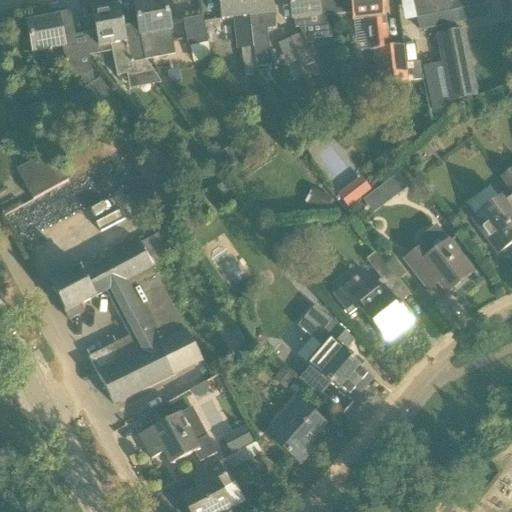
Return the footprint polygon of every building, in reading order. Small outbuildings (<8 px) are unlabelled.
[(173,45),(171,31),(164,0),(162,0),(134,5),(138,25),(124,28),(131,65),(146,62),(146,60),(160,57),(159,56),(173,53),(171,45),(173,45)] [(251,29),(249,18),(247,0),(218,0),(221,21),(234,19),(235,32),(237,52),(241,51),(253,49),(251,29)] [(267,64),(262,29),(261,16),(274,15),(272,0),(247,0),(249,18),(251,29),(253,49),(254,56),(255,65),(257,65),(267,64)] [(328,0),(289,0),(292,21),(295,21),(296,30),(300,29),(302,35),(291,39),(303,68),(315,64),(307,45),(313,43),(307,28),(321,27),(320,18),(331,17),(328,0)] [(405,47),(388,48),(382,0),(328,0),(331,17),(352,14),(352,22),(367,21),(371,52),(377,51),(381,87),(408,85),(408,83),(406,65),(405,47)] [(433,16),(460,11),(457,0),(412,0),(415,13),(432,10),(433,16)] [(457,0),(460,11),(486,6),(485,0),(457,0)] [(124,28),(120,8),(91,13),(95,34),(85,36),(89,57),(112,53),(115,68),(117,68),(119,78),(128,76),(131,91),(162,85),(146,62),(131,65),(124,28)] [(81,94),(110,132),(129,118),(100,80),(94,84),(89,57),(85,36),(75,38),(70,13),(57,16),(57,19),(28,25),(33,54),(63,48),(69,80),(81,77),(84,92),(81,94)] [(188,49),(208,45),(203,18),(183,21),(188,49)] [(435,36),(449,105),(477,99),(463,31),(435,36)] [(257,65),(255,65),(254,56),(242,58),(243,66),(245,76),(258,75),(257,65)] [(439,66),(425,67),(430,110),(443,109),(439,66)] [(227,175),(244,166),(234,147),(217,156),(227,175)] [(49,154),(36,161),(17,170),(35,201),(65,184),(49,154)] [(511,171),(501,179),(511,192),(472,221),(498,256),(511,245),(511,213),(507,208),(511,204),(511,171)] [(383,193),(392,204),(404,194),(395,183),(383,193)] [(350,187),(338,196),(348,209),(360,200),(350,187)] [(312,189),(305,204),(319,211),(325,214),(333,200),(326,196),(312,189)] [(114,406),(201,361),(151,266),(184,248),(172,228),(140,244),(83,274),(81,269),(50,285),(69,321),(84,314),(80,306),(106,293),(129,337),(89,359),(114,406)] [(283,232),(281,236),(288,246),(296,248),(302,244),(304,236),(301,231),(295,229),(283,232)] [(425,245),(404,261),(428,292),(438,284),(447,295),(472,275),(448,244),(432,255),(425,245)] [(377,252),(365,261),(383,283),(384,283),(390,290),(400,282),(377,252)] [(411,321),(398,304),(397,305),(383,287),(380,290),(375,284),(374,283),(366,289),(358,279),(335,298),(333,295),(332,296),(348,317),(359,308),(375,329),(382,338),(385,342),(411,321)] [(306,366),(312,371),(330,387),(331,385),(353,404),(374,380),(352,361),(354,360),(345,352),(354,341),(315,307),(297,327),(321,348),(306,366)] [(282,369),(274,380),(287,390),(295,379),(282,369)] [(267,437),(273,442),(300,465),(312,451),(307,447),(325,426),(297,402),(267,437)] [(207,439),(196,445),(180,415),(139,437),(152,460),(164,454),(170,466),(193,454),(199,465),(216,457),(207,439)] [(229,511),(245,504),(235,486),(231,489),(224,476),(262,455),(257,444),(238,453),(238,454),(218,464),(191,478),(198,492),(182,501),(188,511),(229,511)]
